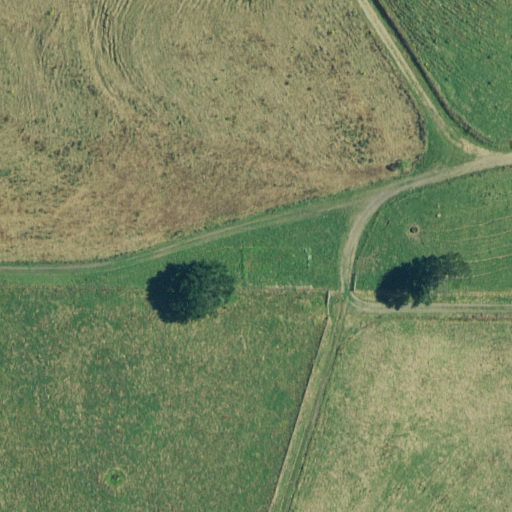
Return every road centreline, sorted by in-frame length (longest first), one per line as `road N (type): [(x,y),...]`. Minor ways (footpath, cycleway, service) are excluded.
road 1 (track): [(390,190),(97,269),(0,268)]
road 2 (track): [(511,160),(390,190),(357,245),(349,300)]
road 3 (track): [(511,154),(455,137),(363,0)]
road 4 (track): [(349,300),(281,511)]
road 5 (track): [(511,305),(349,300)]
